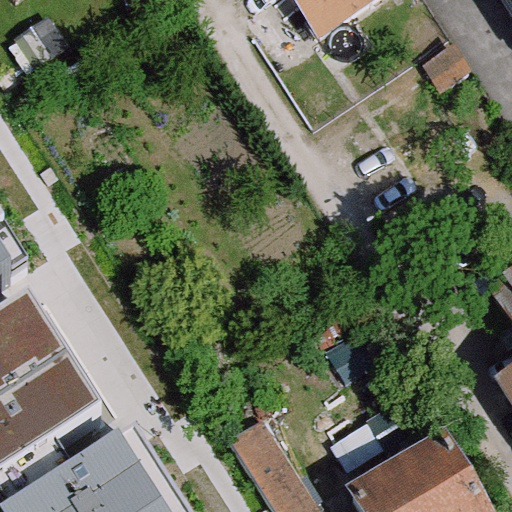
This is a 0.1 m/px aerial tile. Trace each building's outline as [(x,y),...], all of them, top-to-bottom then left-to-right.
[(380,0),(290,0),(319,42),(380,0)] [(511,0),(500,0),(511,18),(511,0)] [(0,295),(30,277),(0,228),(0,295)] [(511,402),(511,291),(494,303),(511,331),(511,393),(508,396),(511,402)] [(27,314),(0,331),(0,460),(20,491),(106,436),(27,314)] [(179,511),(139,448),(36,511),(179,511)] [(477,511),(446,458),(357,510),(358,511),(477,511)]
